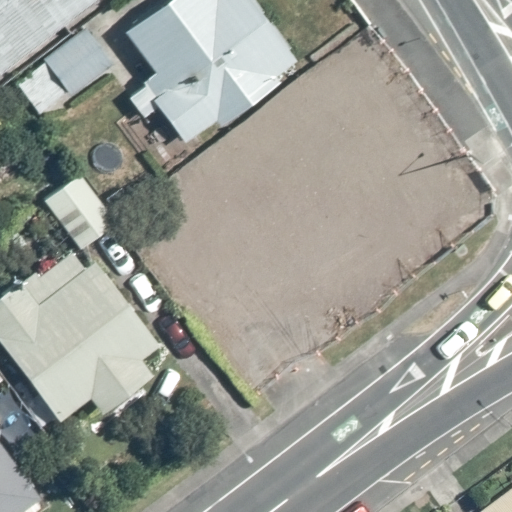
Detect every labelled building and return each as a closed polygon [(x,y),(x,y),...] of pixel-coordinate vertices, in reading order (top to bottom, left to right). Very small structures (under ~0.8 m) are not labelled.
[(0,0),(0,72),(95,0),(0,0)] [(163,0),(121,32),(150,71),(137,80),(149,96),(146,98),(179,143),(211,120),(215,124),(273,81),(269,75),(289,60),(244,0),(163,0)] [(390,157),(344,95),(218,189),(288,283),(397,201),(374,170),(390,157)] [(42,198),(74,240),(76,238),(80,243),(112,220),(76,172),(42,198)] [(16,280),(0,292),(0,347),(55,419),(85,397),(98,414),(150,375),(138,359),(156,346),(90,260),(34,303),(16,280)] [(292,363),(245,301),(205,331),(251,394),(292,363)] [(0,448),(0,511),(13,511),(36,496),(0,448)] [(511,511),(511,486),(476,511),(511,511)]
